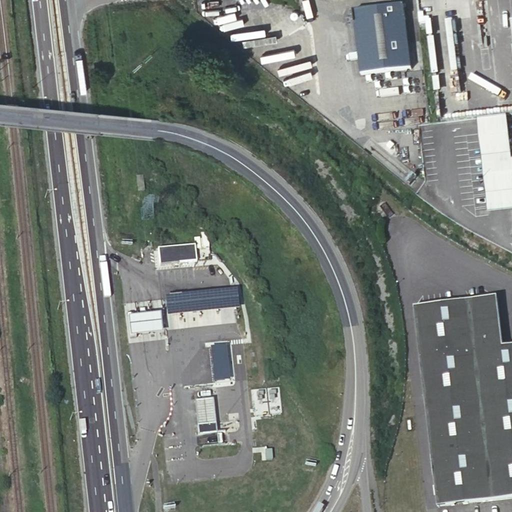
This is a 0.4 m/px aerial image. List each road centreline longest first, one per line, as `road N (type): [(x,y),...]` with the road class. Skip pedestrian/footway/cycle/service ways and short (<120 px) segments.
road 1 (secondary): [(0,116),(176,134),(220,151),(287,201),(325,252),(348,315),(354,431)]
road 2 (primary): [(125,511),(66,0)]
road 3 (primary): [(39,0),(96,511)]
